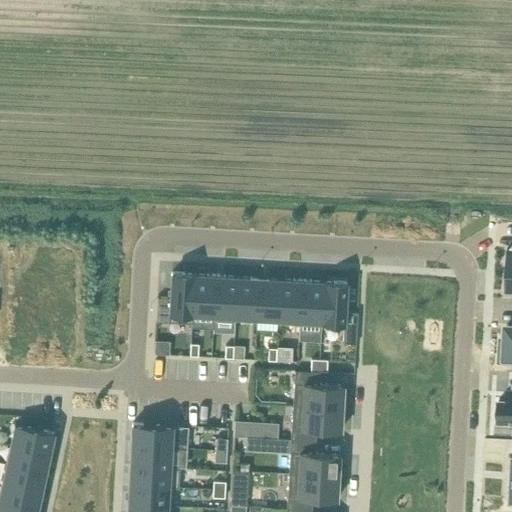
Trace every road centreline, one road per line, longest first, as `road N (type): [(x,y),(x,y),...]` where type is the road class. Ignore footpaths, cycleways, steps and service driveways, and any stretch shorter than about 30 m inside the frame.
road 1 (residential): [(0,374),(123,381),(136,359),(140,266),(151,243),(176,234),(439,249),(458,262),(467,286),(454,511)]
road 2 (residential): [(361,511),(368,373)]
